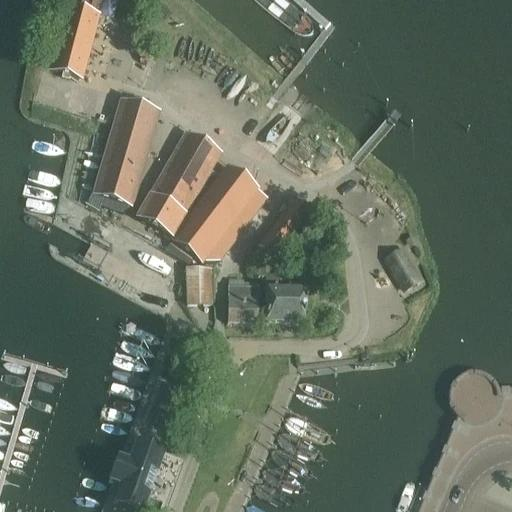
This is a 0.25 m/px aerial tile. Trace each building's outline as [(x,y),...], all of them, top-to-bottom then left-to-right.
[(262,0),(237,0),(296,52),(305,53),(310,45),(303,35),(262,0)] [(67,10),(51,72),(80,80),(97,18),(67,10)] [(358,88),(341,73),(325,85),(339,98),(410,159),(425,163),(429,154),(425,143),(358,88)] [(94,199),(130,209),(137,185),(125,182),(145,113),(121,105),(94,199)] [(185,138),(137,223),(170,242),(200,190),(209,174),(219,157),(185,138)] [(209,174),(200,190),(209,196),(171,246),(199,267),(218,265),(266,201),(247,187),(231,175),(227,172),(220,182),(209,174)] [(401,253),(385,263),(404,294),(420,284),(401,253)] [(279,289),(279,279),(279,276),(274,276),(273,261),(262,262),(262,267),(252,267),(253,279),(265,279),(264,328),(303,328),(303,308),(303,294),(295,294),(295,289),(279,289)] [(210,271),(185,272),(186,308),(211,307),(210,271)] [(242,282),(227,282),(227,307),(226,327),(257,328),(258,308),(258,286),(242,285),(242,282)] [(170,431),(184,395),(166,388),(152,424),(170,431)] [(131,511),(142,511),(162,456),(163,455),(136,446),(115,506),(131,511)]
